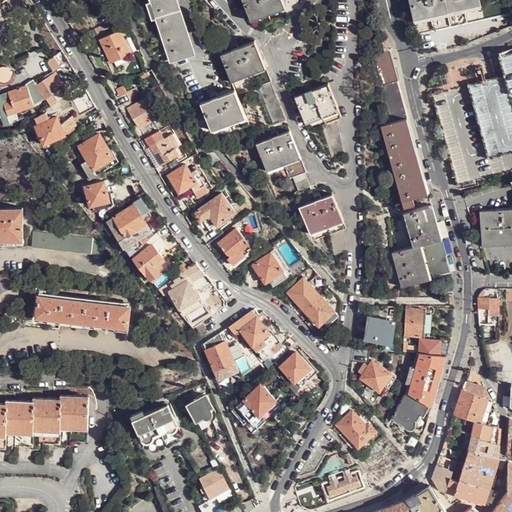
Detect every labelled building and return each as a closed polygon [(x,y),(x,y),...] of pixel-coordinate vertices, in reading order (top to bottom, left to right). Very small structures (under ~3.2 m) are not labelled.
[(156,18),(159,16),(153,0),(149,0),(150,3),(156,18)] [(153,0),(159,16),(174,61),(193,55),(178,10),(174,0),(153,0)] [(242,0),(250,17),(284,4),(282,0),(242,0)] [(408,0),(413,20),(481,5),(479,0),(408,0)] [(507,0),(503,0),(481,5),(481,8),(414,23),(417,34),(511,13),(507,0)] [(156,19),(156,18),(150,3),(146,4),(152,20),(156,19)] [(284,4),(250,17),(251,20),(285,7),(284,4)] [(481,5),(413,20),(414,23),(481,8),(481,5)] [(181,9),(178,10),(193,55),(196,54),(181,9)] [(511,13),(417,34),(418,37),(511,16),(511,13)] [(170,62),(174,61),(159,16),(156,18),(156,19),(170,62)] [(122,58),(132,53),(120,30),(101,39),(112,62),(122,58)] [(389,38),(382,40),(385,51),(392,49),(389,38)] [(230,78),(264,65),(255,40),(221,54),(230,78)] [(372,56),(381,86),(396,81),(388,52),(372,56)] [(499,75),(491,78),(486,79),(484,80),(483,80),(467,85),(451,89),(432,94),(455,176),(457,185),(475,180),(511,169),(511,52),(502,55),(499,56),(504,74),(499,75)] [(0,78),(2,80),(6,80),(11,77),(13,72),(12,69),(11,67),(8,65),(4,64),(0,65),(0,78)] [(132,71),(136,78),(146,72),(143,65),(132,71)] [(232,81),(252,73),(264,69),(266,68),(264,65),(230,78),(232,81)] [(473,68),(476,77),(482,76),(483,80),(484,80),(486,79),(484,74),(482,66),(473,68)] [(264,69),(252,73),(254,80),(258,87),(260,93),(273,125),(286,120),(283,114),(272,88),(267,75),(264,69)] [(61,70),(38,84),(46,97),(57,90),(68,83),(61,70)] [(38,84),(35,81),(28,86),(27,84),(8,91),(11,97),(4,99),(9,113),(16,111),(34,105),(46,97),(38,84)] [(396,81),(381,86),(388,114),(405,110),(396,81)] [(95,105),(82,83),(70,92),(82,113),(95,105)] [(305,120),(337,107),(328,83),(314,89),(308,91),(295,97),(305,120)] [(116,90),(124,103),(128,101),(131,99),(127,93),(123,86),(116,90)] [(57,90),(46,97),(52,104),(62,97),(57,90)] [(210,127),(244,114),(235,90),(201,103),(210,127)] [(0,110),(2,116),(9,113),(4,99),(11,97),(8,91),(0,94),(0,110)] [(118,106),(123,113),(129,110),(135,120),(138,124),(140,127),(159,116),(148,96),(131,106),(128,101),(124,103),(118,106)] [(306,123),(323,116),(338,110),(339,110),(337,107),(305,120),(306,123)] [(123,113),(129,123),(135,120),(129,110),(123,113)] [(338,110),(323,116),(326,123),(322,125),(333,159),(344,154),(338,119),(341,117),(338,110)] [(407,118),(405,110),(388,114),(391,123),(407,118)] [(20,120),(16,111),(9,113),(2,116),(5,124),(16,123),(20,120)] [(44,144),(72,131),(69,124),(63,127),(57,115),(50,118),(47,112),(35,117),(38,124),(36,125),(44,144)] [(245,117),(244,114),(210,127),(212,130),(229,124),(245,117)] [(108,128),(100,115),(91,124),(93,132),(108,128)] [(429,193),(407,118),(391,123),(384,125),(406,199),(412,198),(429,193)] [(403,200),(406,199),(384,125),(381,126),(403,200)] [(160,130),(146,138),(148,142),(150,146),(162,164),(180,154),(176,148),(180,146),(173,134),(165,138),(160,130)] [(266,168),(299,154),(290,130),(278,134),(273,137),(256,144),(266,168)] [(95,169),(112,159),(114,157),(107,145),(100,133),(79,144),(88,159),(83,162),(87,169),(83,171),(88,179),(97,174),(95,169)] [(144,149),(156,168),(162,164),(150,146),(144,149)] [(213,152),(204,154),(211,164),(219,159),(213,152)] [(267,171),(285,163),(300,157),(299,154),(266,168),(267,171)] [(300,157),(285,163),(288,171),(291,178),(292,178),(295,184),(298,191),(310,186),(307,180),(305,173),(306,172),(304,165),(300,157)] [(72,162),(76,170),(82,167),(78,159),(72,162)] [(115,164),(112,159),(95,169),(97,174),(115,164)] [(192,174),(186,164),(169,174),(180,192),(185,188),(191,185),(195,191),(194,192),(198,198),(210,190),(198,172),(192,174)] [(106,201),(107,206),(116,204),(114,198),(110,200),(108,190),(105,180),(86,185),(87,191),(91,204),(106,201)] [(212,228),(236,211),(222,192),(194,212),(197,217),(200,221),(204,219),(212,228)] [(317,204),(300,210),(311,234),(312,233),(327,227),(330,234),(343,229),(346,227),(332,194),(322,198),(316,200),(317,204)] [(130,254),(141,245),(138,239),(145,234),(151,230),(142,213),(149,209),(145,203),(141,197),(135,201),(135,203),(107,220),(112,227),(121,243),(130,254)] [(414,205),(412,198),(406,199),(403,200),(404,207),(414,205)] [(299,208),(300,210),(317,204),(316,200),(299,208)] [(90,205),(94,210),(107,206),(106,201),(91,204),(90,205)] [(403,214),(413,246),(442,239),(432,205),(403,214)] [(511,208),(480,210),(481,226),(482,242),(511,240),(511,208)] [(0,239),(24,239),(24,211),(0,211),(0,239)] [(236,227),(233,230),(218,242),(230,257),(228,258),(230,261),(233,264),(245,255),(243,252),(251,245),(236,227)] [(343,229),(330,234),(335,255),(347,250),(343,229)] [(33,247),(92,253),(92,249),(104,250),(105,245),(93,238),(35,231),(33,247)] [(141,245),(149,239),(145,234),(138,239),(141,245)] [(133,258),(150,278),(166,266),(163,261),(165,259),(158,250),(166,244),(163,240),(161,237),(133,258)] [(451,273),(442,239),(413,246),(392,252),(395,260),(398,260),(398,264),(396,265),(402,286),(431,278),(451,273)] [(268,253),(281,272),(285,270),(272,251),(268,253)] [(271,280),(281,272),(268,253),(253,263),(259,273),(266,283),(271,280)] [(301,264),(305,270),(311,265),(306,260),(301,264)] [(183,272),(188,268),(184,262),(179,266),(183,272)] [(200,268),(196,263),(192,266),(192,267),(174,278),(159,288),(166,295),(171,292),(181,308),(189,304),(199,299),(190,280),(203,273),(200,268)] [(0,292),(16,287),(11,273),(0,276),(0,292)] [(291,282),(284,288),(323,329),(331,322),(338,314),(315,289),(316,286),(312,283),(311,284),(304,277),(294,285),(291,282)] [(43,292),(43,294),(129,305),(129,302),(43,292)] [(36,316),(129,327),(132,305),(129,305),(43,294),(38,294),(36,316)] [(490,298),(478,298),(478,309),(499,309),(500,299),(490,298)] [(191,308),(189,304),(181,308),(183,312),(191,308)] [(411,305),(406,305),(404,334),(424,335),(425,308),(410,308),(411,305)] [(253,308),(229,326),(237,334),(241,330),(261,356),(266,354),(269,357),(284,345),(273,332),(271,332),(262,320),(268,315),(266,313),(264,310),(258,315),(253,308)] [(396,319),(370,315),(369,323),(366,339),(392,343),(396,319)] [(129,330),(129,327),(36,316),(35,319),(129,330)] [(202,323),(196,327),(202,336),(208,332),(202,323)] [(201,344),(203,349),(205,348),(219,379),(239,371),(234,358),(226,340),(223,341),(222,336),(220,332),(201,344)] [(431,339),(430,353),(447,354),(451,337),(447,337),(442,336),(441,339),(431,339)] [(296,342),(291,337),(285,342),(289,348),(296,342)] [(420,347),(419,352),(430,353),(431,339),(431,338),(420,338),(420,347)] [(370,349),(354,348),(354,361),(369,362),(370,349)] [(292,385),(299,392),(300,390),(300,389),(302,387),(297,381),(311,367),(304,359),(296,351),(280,365),(295,382),(292,385)] [(411,382),(409,392),(429,403),(429,404),(432,405),(439,379),(447,354),(430,353),(419,352),(415,368),(411,382)] [(392,372),(373,360),(369,365),(365,362),(359,371),(363,374),(362,377),(383,392),(384,389),(386,386),(389,388),(397,376),(392,373),(392,372)] [(406,381),(411,382),(415,368),(410,366),(406,381)] [(472,382),(461,416),(482,422),(482,421),(492,424),(500,403),(492,388),(472,382)] [(256,413),(259,415),(268,407),(276,399),(262,383),(233,410),(240,417),(245,413),(250,418),(256,413)] [(188,404),(195,416),(201,412),(204,415),(207,416),(209,415),(211,414),(211,412),(212,411),(212,410),(211,408),(211,407),(213,406),(207,393),(188,404)] [(392,417),(405,424),(406,425),(406,426),(406,427),(407,428),(408,429),(410,429),(411,429),(412,429),(413,428),(414,428),(415,426),(415,424),(415,423),(420,413),(424,415),(429,406),(406,393),(399,405),(392,417)] [(61,423),(88,424),(89,396),(61,395),(60,398),(33,398),(33,400),(7,400),(6,403),(0,402),(0,432),(6,433),(7,430),(34,430),(34,427),(61,427),(61,423)] [(168,403),(145,413),(134,418),(140,432),(140,433),(141,435),(142,437),(143,439),(144,439),(147,440),(150,440),(151,440),(152,439),(153,438),(153,436),(153,434),(167,429),(168,429),(169,430),(171,430),(172,430),(174,430),(175,429),(176,428),(177,426),(177,425),(177,424),(168,403)] [(134,418),(145,413),(143,409),(132,414),(134,418)] [(353,409),(338,424),(359,446),(377,430),(373,426),(369,421),(366,423),(353,409)] [(261,418),(259,415),(256,413),(250,418),(249,419),(255,424),(261,418)] [(403,427),(405,424),(392,417),(391,420),(403,427)] [(501,428),(499,427),(492,424),(482,421),(482,422),(477,428),(471,434),(500,443),(501,428)] [(88,441),(88,428),(81,428),(72,427),(72,441),(88,441)] [(60,443),(61,431),(52,431),(43,430),(43,443),(60,443)] [(33,446),(34,434),(24,434),(16,433),(15,446),(33,446)] [(498,458),(500,443),(471,434),(470,441),(469,448),(498,458)] [(242,443),(244,447),(253,439),(250,436),(242,443)] [(496,465),(498,458),(469,448),(464,462),(494,472),(496,465)] [(459,479),(464,462),(456,460),(453,470),(451,476),(459,479)] [(492,480),(494,472),(464,462),(459,479),(489,488),(492,480)] [(450,476),(451,476),(453,470),(436,464),(434,471),(431,478),(432,478),(439,489),(445,491),(450,476)] [(227,483),(219,468),(200,477),(207,490),(213,487),(215,489),(227,483)] [(366,487),(359,469),(322,483),(328,501),(366,487)] [(454,493),(459,479),(451,476),(450,476),(445,491),(454,493)] [(310,479),(297,484),(299,490),(313,485),(310,479)] [(489,488),(459,479),(454,493),(485,502),(487,495),(489,488)] [(213,487),(207,490),(210,497),(229,487),(227,483),(215,489),(213,487)] [(446,511),(447,511),(430,484),(419,491),(408,498),(407,498),(415,511),(446,511)] [(511,511),(511,493),(507,491),(491,511),(511,511)] [(216,496),(199,505),(202,511),(219,511),(224,510),(216,496)] [(395,503),(383,507),(385,511),(415,511),(407,498),(395,503)]
